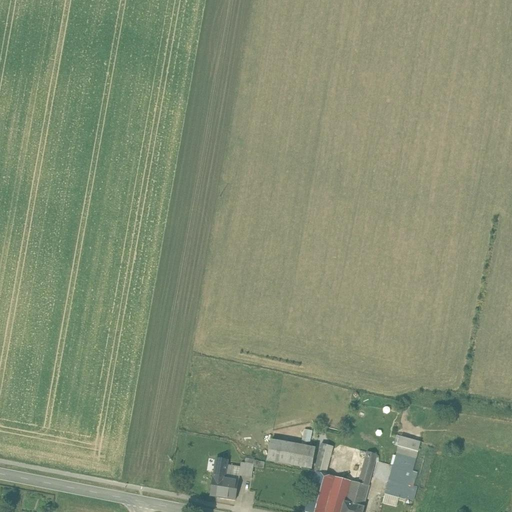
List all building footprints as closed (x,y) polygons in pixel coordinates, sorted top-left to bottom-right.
[(303,438),(311,440),(313,431),(305,429),(303,438)] [(420,442),(400,437),(398,446),(410,449),(418,452),(420,442)] [(315,449),(271,441),(267,461),(311,469),(314,465),(312,465),(315,449)] [(333,450),(319,446),(314,465),(311,469),(311,471),(316,473),(305,511),(341,511),(344,503),(363,508),(369,486),(377,455),(367,452),(358,483),(326,475),(333,450)] [(410,449),(398,446),(391,474),(402,477),(406,463),(410,449)] [(418,452),(410,449),(406,463),(414,465),(418,452)] [(228,461),(216,459),(213,477),(210,496),(236,500),(239,481),(238,481),(239,476),(240,467),(227,465),(228,461)] [(254,465),(241,463),(240,467),(239,476),(252,478),(254,465)] [(402,477),(397,497),(405,499),(414,465),(406,463),(402,477)] [(402,477),(391,474),(385,494),(397,497),(402,477)] [(362,511),(363,508),(344,503),(341,511),(362,511)]
